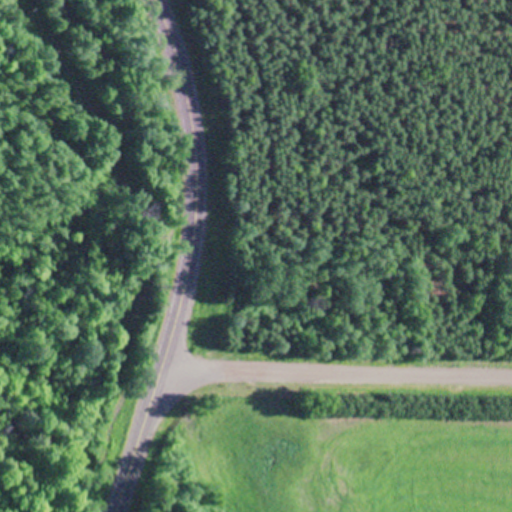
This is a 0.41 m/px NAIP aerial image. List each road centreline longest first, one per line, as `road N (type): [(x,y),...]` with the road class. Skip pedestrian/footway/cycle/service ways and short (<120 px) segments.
road 1 (secondary): [(115,511),(168,366),(195,232),(189,104),(153,0)]
road 2 (residential): [(511,375),(168,366)]
